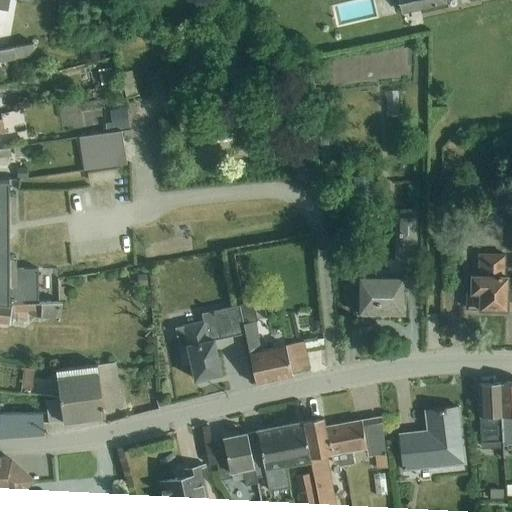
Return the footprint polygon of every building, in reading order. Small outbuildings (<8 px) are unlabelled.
[(0,0),(0,9),(9,10),(10,0),(0,0)] [(399,0),(402,13),(448,2),(447,0),(399,0)] [(0,65),(2,65),(1,62),(16,59),(29,57),(35,48),(34,43),(13,47),(0,49),(0,65)] [(236,50),(232,51),(235,66),(239,65),(260,62),(256,43),(235,47),(236,50)] [(111,67),(98,69),(102,85),(114,82),(111,67)] [(132,70),(121,73),(127,98),(139,95),(132,70)] [(399,90),(386,91),(388,116),(401,115),(399,90)] [(107,133),(122,130),(131,129),(127,108),(110,110),(112,121),(105,122),(107,133)] [(328,128),(320,129),(322,160),(331,159),(328,128)] [(122,130),(107,133),(79,137),(84,170),(127,163),(122,130)] [(0,148),(0,157),(12,155),(10,147),(0,148)] [(373,176),(354,177),(356,206),(375,205),(373,176)] [(0,177),(0,301),(12,302),(39,301),(39,267),(17,267),(17,256),(9,256),(10,218),(17,218),(17,190),(10,190),(10,178),(0,177)] [(491,187),(487,187),(487,208),(507,208),(508,187),(504,187),(504,183),(491,183),(491,187)] [(400,216),(399,216),(399,242),(418,243),(418,216),(416,216),(416,210),(400,210),(400,216)] [(467,292),(467,308),(511,308),(511,289),(509,289),(509,274),(506,274),(506,254),(479,254),(479,274),(471,273),(471,292),(467,292)] [(405,275),(359,275),(359,313),(404,314),(405,275)] [(0,322),(10,324),(11,312),(42,312),(42,318),(61,318),(63,301),(39,301),(12,302),(0,301),(0,322)] [(244,323),(241,309),(240,304),(202,313),(204,320),(183,325),(176,327),(180,346),(179,346),(183,366),(192,364),(195,379),(207,376),(221,373),(214,340),(246,333),(244,323)] [(241,309),(244,323),(255,321),(252,306),(241,309)] [(244,323),(246,333),(256,385),(293,377),(292,372),(288,353),(286,344),(261,349),(255,321),(244,323)] [(286,344),(288,353),(307,350),(324,347),(323,338),(305,341),(286,344)] [(288,353),(292,372),(311,368),(307,350),(288,353)] [(0,372),(11,373),(10,377),(9,386),(23,387),(25,367),(25,364),(0,361),(0,372)] [(101,390),(104,410),(123,407),(117,362),(98,364),(101,390)] [(101,390),(98,364),(57,370),(57,377),(61,399),(46,400),(49,423),(105,415),(104,410),(101,390)] [(25,367),(23,387),(32,388),(34,368),(25,367)] [(511,382),(501,383),(504,442),(511,441),(511,382)] [(504,442),(501,383),(479,384),(481,447),(504,446),(504,442)] [(428,430),(400,433),(404,471),(465,464),(459,406),(425,410),(428,430)] [(43,411),(0,412),(0,437),(45,434),(43,411)] [(382,416),(326,426),(331,453),(333,461),(340,466),(355,464),(353,452),(368,449),(368,456),(376,455),(377,468),(388,466),(382,416)] [(324,418),(303,422),(312,461),(322,511),(338,508),(328,454),(331,453),(326,426),(324,418)] [(303,422),(247,432),(257,476),(267,475),(270,490),(290,486),(286,466),(312,461),(303,422)] [(257,476),(247,432),(223,437),(226,449),(214,451),(220,479),(232,477),(233,480),(245,478),(246,485),(258,483),(257,476)] [(0,497),(1,497),(1,493),(6,492),(14,500),(33,480),(12,459),(8,459),(7,456),(0,456),(0,497)] [(186,476),(162,481),(168,511),(208,511),(211,510),(201,466),(206,465),(184,469),(186,476)] [(311,472),(296,475),(303,508),(318,505),(311,472)] [(385,472),(374,474),(377,496),(388,494),(385,472)]
